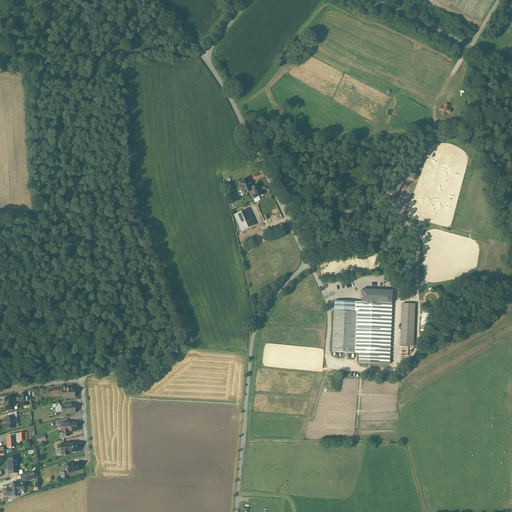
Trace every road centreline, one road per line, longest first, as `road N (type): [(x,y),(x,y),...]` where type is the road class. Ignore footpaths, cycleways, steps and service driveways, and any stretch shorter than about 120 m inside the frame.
road 1 (unclassified): [(203,57),(305,255),(253,336),(236,511)]
road 2 (track): [(79,381),(114,370),(131,398),(245,404)]
